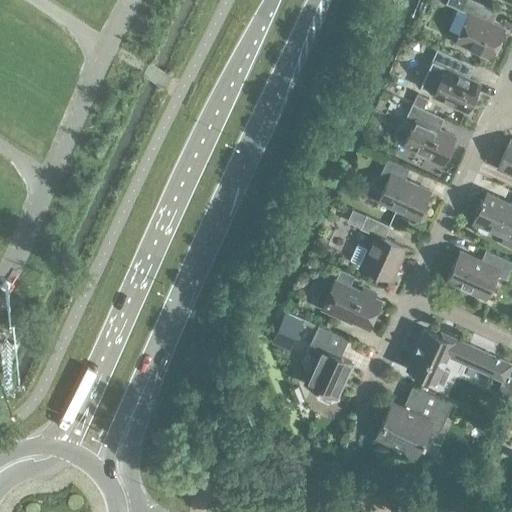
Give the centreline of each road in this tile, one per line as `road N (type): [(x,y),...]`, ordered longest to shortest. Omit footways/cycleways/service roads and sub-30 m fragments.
road 1 (primary): [(273,0),(96,371)]
road 2 (primary): [(152,370),(316,0)]
road 3 (residential): [(411,296),(497,104)]
road 4 (primary): [(137,511),(125,456),(152,370)]
road 5 (residential): [(358,410),(411,296)]
